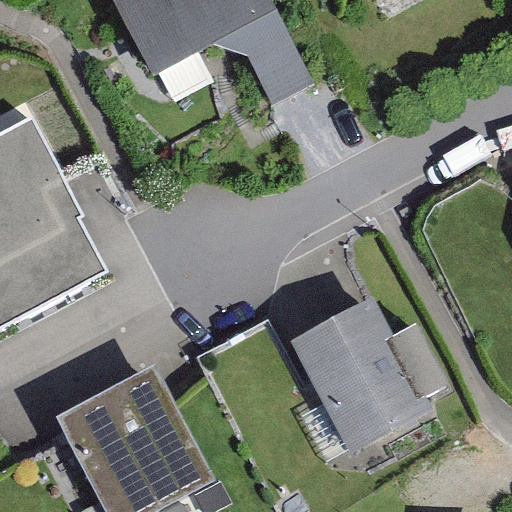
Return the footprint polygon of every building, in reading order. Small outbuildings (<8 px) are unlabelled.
[(263,0),(148,0),(114,18),(168,119),(254,73),(275,111),(312,91),(263,0)] [(392,0),(397,10),(418,0),(392,0)] [(35,88),(0,106),(0,187),(51,161),(65,148),(35,88)] [(0,341),(114,282),(51,161),(0,187),(0,341)] [(511,199),(502,190),(439,214),(438,245),(497,376),(511,384),(511,199)] [(407,304),(309,356),(371,473),(469,421),(407,304)] [(200,511),(223,500),(155,367),(60,415),(109,510),(106,511),(200,511)]
